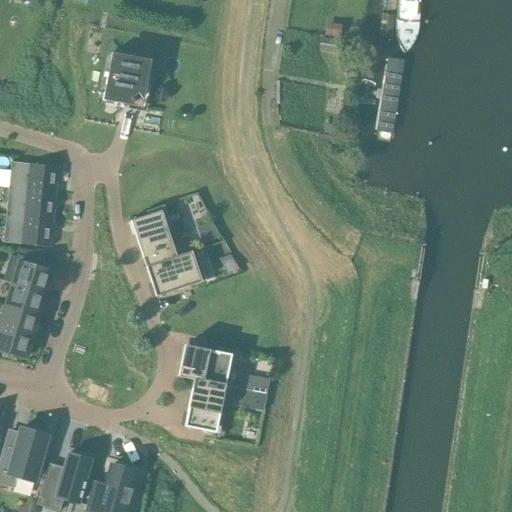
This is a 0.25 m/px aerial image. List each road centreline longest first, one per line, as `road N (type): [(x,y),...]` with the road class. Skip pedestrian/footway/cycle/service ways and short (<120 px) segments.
road 1 (residential): [(43,399),(115,418),(161,392),(165,360),(155,314),(123,233),(110,171),(85,167)]
road 2 (residential): [(43,399),(86,241),(85,167)]
road 3 (track): [(270,110),(276,161),(290,189),(352,245)]
